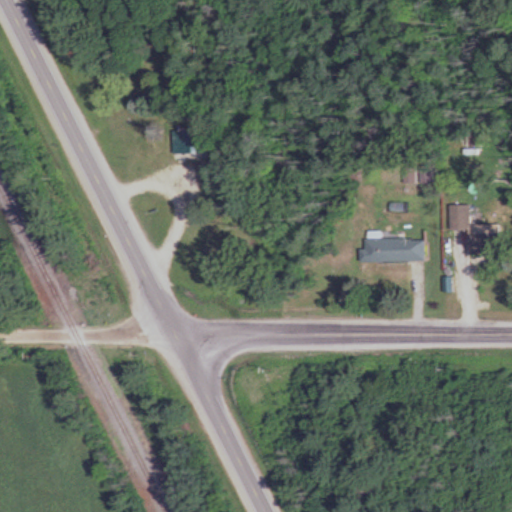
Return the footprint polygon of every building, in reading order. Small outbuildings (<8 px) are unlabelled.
[(213,152),(213,132),(172,132),(172,152),(213,152)] [(154,169),(159,155),(147,150),(142,164),(154,169)] [(419,167),(419,182),(433,182),(433,167),(419,167)] [(448,204),(448,230),(467,230),(467,255),(499,255),(499,224),(469,224),(469,204),(448,204)] [(424,261),(424,238),(361,238),(361,262),(424,261)]
